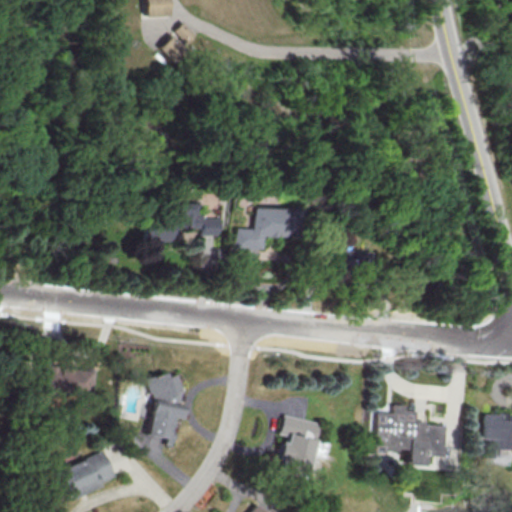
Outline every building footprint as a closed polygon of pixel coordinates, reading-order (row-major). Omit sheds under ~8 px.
[(165,0),(140,0),(141,16),(166,15),(165,0)] [(155,48),(168,61),(194,34),(180,21),(155,48)] [(168,227),(168,240),(150,240),(150,246),(138,246),(138,220),(156,220),(157,211),(170,211),(170,201),(189,201),(189,211),(196,211),(196,216),(212,216),(212,234),(192,234),(192,227),(168,227)] [(259,235),(259,248),(230,247),(231,227),(246,227),(246,206),(296,207),(295,236),(259,235)] [(84,217),(88,209),(94,211),(91,220),(84,217)] [(364,250),(319,249),(318,269),(364,270),(364,250)] [(39,366),(38,391),(90,394),(91,369),(39,366)] [(143,435),(162,438),(170,434),(168,426),(169,417),(178,418),(179,408),(177,399),(179,389),(175,373),(163,376),(162,372),(142,377),(148,401),(143,435)] [(437,424),(420,424),(420,420),(410,419),(410,407),(387,406),(387,411),(370,411),(369,453),(380,453),(380,450),(402,451),(401,463),(417,464),(418,455),(436,455),(437,424)] [(511,413),(478,413),(477,438),(487,438),(487,457),(503,457),(503,448),(511,448),(511,413)] [(315,422),(280,414),(276,434),(281,435),(273,468),(303,475),(315,422)] [(65,497),(111,479),(100,451),(54,469),(65,497)] [(263,511),(253,503),(245,511),(263,511)]
